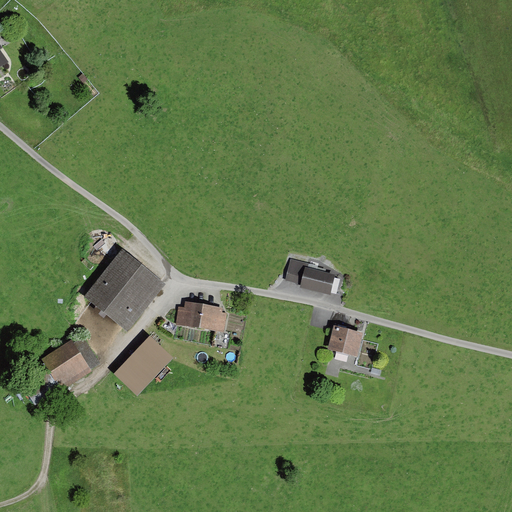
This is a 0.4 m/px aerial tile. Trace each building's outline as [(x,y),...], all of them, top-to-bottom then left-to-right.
[(0,45),(0,68),(8,63),(0,52),(0,48),(1,47),(0,45)] [(126,256),(88,302),(125,332),(163,287),(126,256)] [(343,276),(291,263),(286,283),(337,297),(343,276)] [(195,303),(186,301),(185,308),(178,306),(175,325),(224,333),(228,313),(223,312),(224,308),(214,306),(195,303)] [(363,334),(334,326),(328,348),(357,356),(363,334)] [(155,342),(118,378),(140,400),(176,363),(155,342)] [(78,345),(43,363),(59,393),(94,375),(78,345)]
